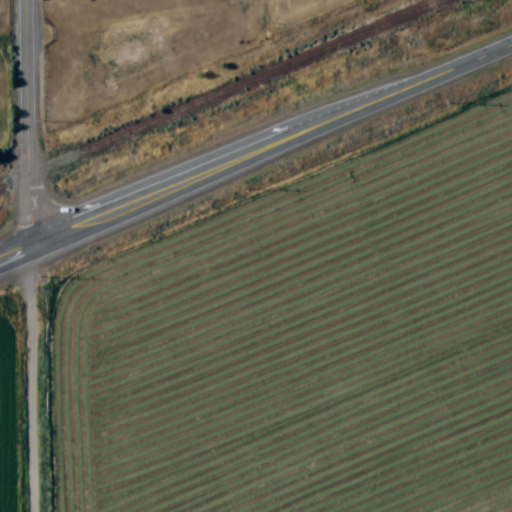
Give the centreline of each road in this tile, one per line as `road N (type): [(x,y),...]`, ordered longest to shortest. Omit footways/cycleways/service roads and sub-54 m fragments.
road 1 (primary): [(29,253),(511,49)]
road 2 (track): [(29,253),(32,511)]
road 3 (residential): [(26,0),(29,253)]
